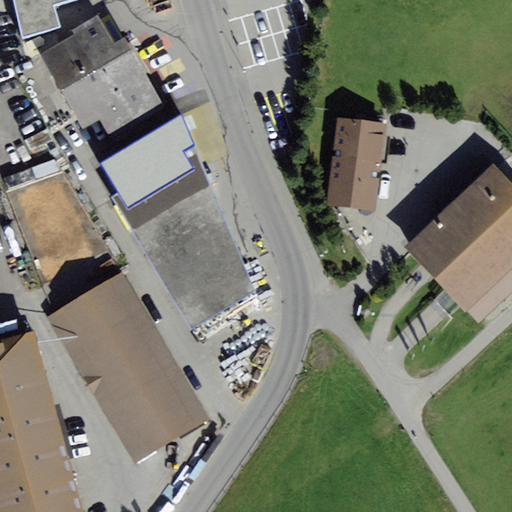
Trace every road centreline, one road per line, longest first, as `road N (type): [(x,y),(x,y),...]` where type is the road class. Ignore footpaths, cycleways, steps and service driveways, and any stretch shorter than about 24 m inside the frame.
road 1 (residential): [(196,0),(232,123),(292,271),(296,306)]
road 2 (track): [(296,306),(343,321),(468,511)]
road 3 (track): [(399,403),(433,384),(511,314)]
